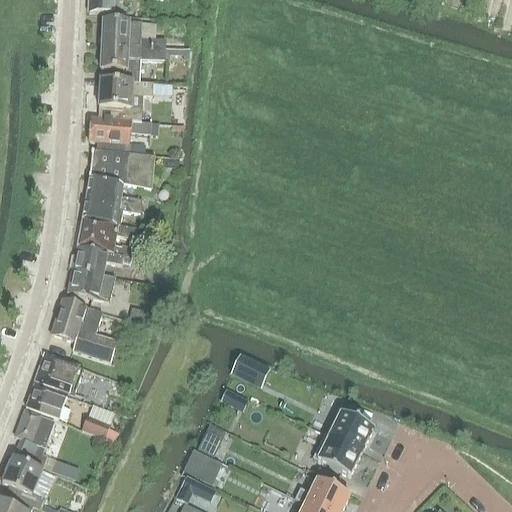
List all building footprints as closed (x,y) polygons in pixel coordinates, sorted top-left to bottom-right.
[(88,0),(88,15),(125,17),(125,12),(121,12),(121,0),(88,0)] [(102,25),(101,49),(165,52),(165,44),(140,42),(141,27),(102,25)] [(99,84),(99,85),(134,86),(135,80),(135,75),(139,75),(139,63),(164,64),(165,52),(101,49),(100,73),(100,74),(100,75),(100,78),(100,83),(100,84),(99,84)] [(98,112),(98,122),(141,125),(141,112),(130,111),(131,99),(152,101),(153,87),(134,86),(99,85),(98,110),(99,111),(98,112)] [(91,121),(88,145),(100,146),(100,154),(128,157),(129,149),(129,147),(130,137),(150,139),(151,127),(140,126),(141,125),(98,122),(92,122),(92,121),(91,121)] [(158,128),(151,127),(150,139),(157,140),(158,128)] [(129,149),(128,157),(144,159),(145,149),(129,147),(129,149)] [(89,182),(88,185),(122,189),(150,193),(153,160),(144,159),(128,157),(100,154),(91,154),(91,157),(89,178),(89,181),(89,182)] [(88,185),(82,223),(116,229),(119,229),(121,215),(139,218),(141,203),(120,200),(122,189),(88,185)] [(82,223),(77,249),(112,258),(123,260),(129,261),(139,263),(142,249),(135,247),(134,250),(121,248),(121,250),(113,249),(114,239),(135,243),(137,233),(119,229),(116,229),(82,223)] [(77,250),(72,271),(102,278),(104,266),(121,269),(123,260),(112,258),(77,249),(77,250)] [(72,271),(67,297),(108,307),(114,281),(102,278),(72,271)] [(94,339),(101,317),(62,304),(51,338),(75,346),(72,354),(110,367),(116,346),(94,339)] [(131,312),(127,325),(148,332),(151,317),(131,312)] [(241,357),(231,376),(246,383),(261,390),(270,371),(255,364),(241,357)] [(44,358),(35,383),(74,397),(79,384),(83,372),(44,358)] [(83,372),(79,384),(101,393),(105,381),(105,380),(83,372)] [(34,387),(25,410),(67,426),(71,413),(62,410),(66,400),(56,396),(34,387)] [(227,392),(221,404),(242,415),(248,403),(227,392)] [(95,406),(91,418),(112,426),(116,414),(95,406)] [(21,442),(13,460),(31,468),(40,472),(41,473),(46,459),(42,458),(44,451),(54,425),(24,414),(16,435),(15,439),(14,440),(21,442)] [(325,439),(361,456),(373,432),(336,414),(325,438),(325,439)] [(103,444),(109,430),(85,420),(79,434),(103,444)] [(361,456),(325,439),(325,438),(324,437),(312,462),(349,481),(361,456)] [(218,447),(203,440),(197,453),(211,460),(218,447)] [(192,453),(182,475),(189,479),(199,457),(192,453)] [(13,460),(1,486),(9,489),(5,498),(8,500),(32,510),(36,511),(37,511),(42,502),(30,497),(40,472),(31,468),(13,460)] [(55,463),(51,474),(74,483),(79,472),(55,463)] [(201,487),(186,480),(178,495),(186,498),(189,491),(197,495),(201,487)] [(315,511),(342,511),(349,499),(317,483),(310,497),(299,492),(294,503),(305,508),(305,507),(315,511)] [(0,505),(0,511),(31,511),(32,510),(8,500),(5,507),(0,505)]
